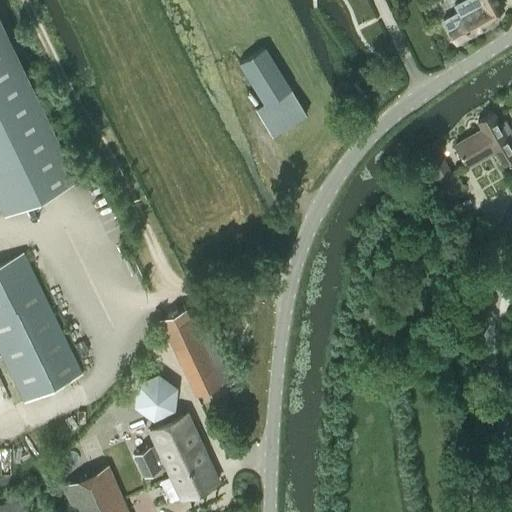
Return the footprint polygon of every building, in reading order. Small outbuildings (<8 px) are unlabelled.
[(487,16),(501,9),(496,0),(462,0),(454,5),(457,11),(442,20),(455,43),(491,23),(487,16)] [(77,178),(0,18),(0,207),(3,213),(77,178)] [(238,62),(255,90),(263,102),(253,108),(270,134),(304,112),(262,46),(255,51),(238,62)] [(481,129),(454,144),(466,164),(492,149),(500,163),(511,155),(511,133),(507,137),(492,111),(476,120),(481,129)] [(447,195),(460,188),(439,152),(427,159),(447,195)] [(0,263),(0,350),(24,401),(81,373),(23,252),(0,263)] [(186,305),(159,318),(195,394),(228,379),(209,341),(208,338),(210,337),(211,337),(204,323),(198,310),(196,312),(191,314),(186,305)] [(152,418),(174,407),(176,383),(155,369),(134,380),(132,404),(152,418)] [(156,444),(134,454),(144,475),(166,465),(181,497),(219,480),(186,411),(149,429),(156,444)] [(128,511),(109,466),(63,487),(73,511),(128,511)] [(0,504),(0,511),(26,511),(18,496),(0,504)]
